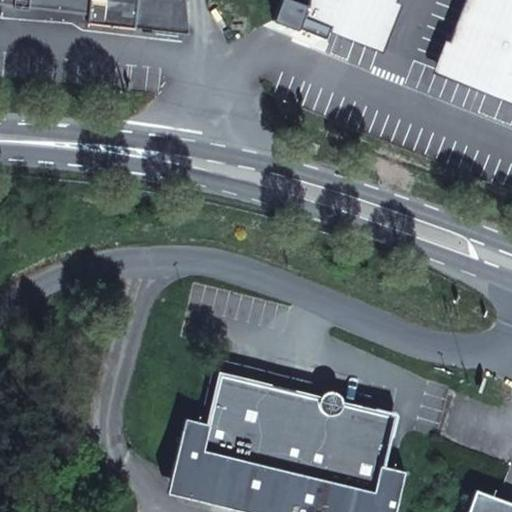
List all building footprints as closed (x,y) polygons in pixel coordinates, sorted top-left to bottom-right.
[(0,0),(0,2),(89,13),(88,22),(189,33),(185,0),(0,0)] [(308,5),(296,0),(280,0),(273,21),(299,30),(304,17),(305,15),(308,5)] [(397,0),(308,0),(308,5),(305,15),(380,45),(397,0)] [(511,20),(491,30),(477,68),(489,95),(511,101),(511,20)] [(342,401),(341,398),(340,396),(338,393),(336,392),(334,391),(331,390),(328,390),(325,391),(322,393),(321,395),(319,398),(291,391),(271,386),(221,374),(209,423),(185,417),(170,478),(189,496),(243,509),(255,461),(347,483),(340,511),(393,511),(405,470),(380,464),(392,416),(342,403),(342,401)] [(340,511),(347,483),(255,461),(243,509),(255,511),(340,511)] [(511,511),(511,507),(496,501),(474,492),(466,511),(511,511)]
